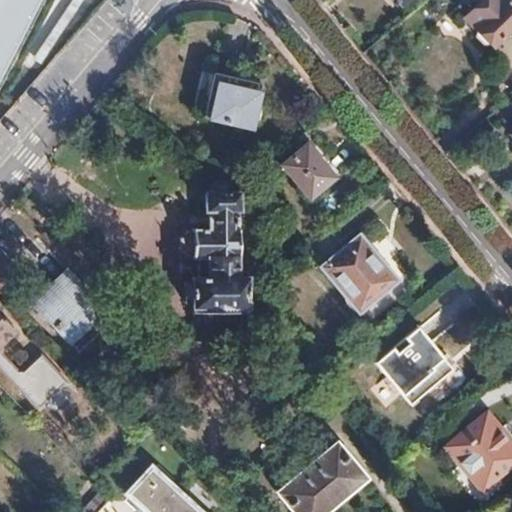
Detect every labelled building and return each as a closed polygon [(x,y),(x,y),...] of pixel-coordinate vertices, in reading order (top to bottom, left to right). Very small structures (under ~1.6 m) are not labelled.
[(0,0),(0,70),(36,0),(0,0)] [(511,29),(511,6),(505,0),(478,0),(461,17),(474,29),(472,35),(481,44),(487,42),(490,45),(506,31),(508,33),(511,29)] [(248,130),(259,84),(212,74),(201,121),(248,130)] [(332,179),(304,146),(280,167),(307,200),(332,179)] [(245,311),(246,277),(235,277),(235,257),(238,257),(239,231),(237,231),(237,210),(239,210),(239,197),(237,194),(230,193),(228,189),(220,189),(217,193),(207,193),(204,197),(204,209),(207,209),(207,226),(191,226),(190,229),(184,229),(176,236),(176,245),(185,254),(190,255),(190,280),(182,280),(182,301),(189,301),(189,311),(245,311)] [(392,281),(356,237),(319,268),(355,312),(392,281)] [(68,343),(100,314),(65,276),(33,305),(68,343)] [(0,341),(12,331),(0,318),(0,341)] [(448,370),(414,328),(372,363),(406,404),(448,370)] [(18,374),(0,355),(0,369),(10,381),(18,374)] [(18,374),(10,381),(35,408),(61,384),(37,357),(18,374)] [(511,460),(511,448),(483,414),(443,447),(477,489),(511,460)] [(334,445),(276,492),(292,511),(321,511),(362,479),(334,445)] [(123,511),(198,511),(147,464),(112,501),(123,511)] [(114,511),(115,511),(106,501),(96,511),(114,511)]
